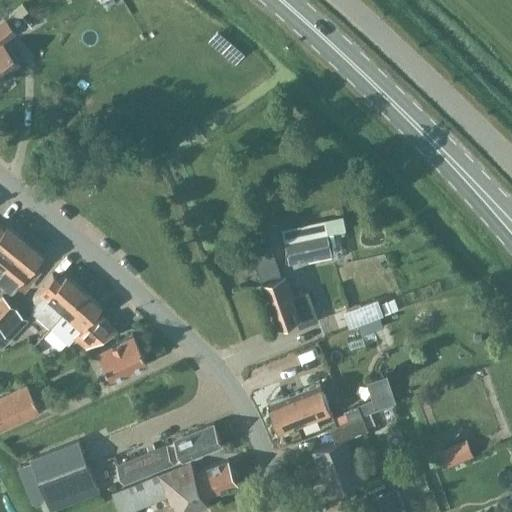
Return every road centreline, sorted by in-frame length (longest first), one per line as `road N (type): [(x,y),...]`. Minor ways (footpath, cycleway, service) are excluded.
road 1 (residential): [(284,511),(250,429),(207,361),(0,181)]
road 2 (primary): [(493,207),(282,0)]
road 3 (unclassified): [(511,163),(342,0)]
